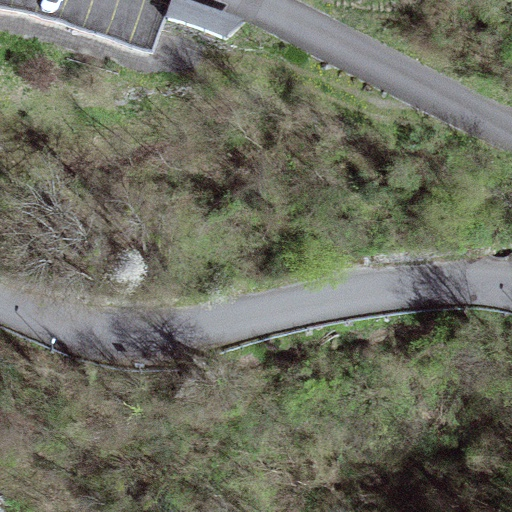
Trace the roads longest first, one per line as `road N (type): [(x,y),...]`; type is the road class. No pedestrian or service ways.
road 1 (residential): [(511,288),(481,277),(111,337),(0,299)]
road 2 (residential): [(263,0),(511,137)]
